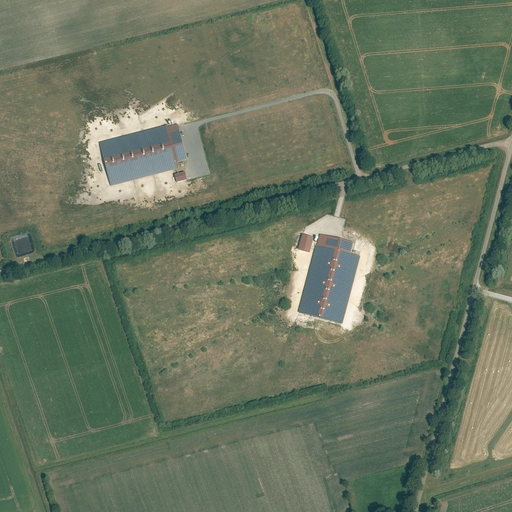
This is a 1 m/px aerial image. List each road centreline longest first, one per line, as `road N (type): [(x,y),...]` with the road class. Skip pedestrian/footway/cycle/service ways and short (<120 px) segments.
road 1 (unclassified): [(511,145),(416,511)]
road 2 (track): [(346,183),(0,273)]
road 3 (unclassified): [(511,139),(346,183)]
